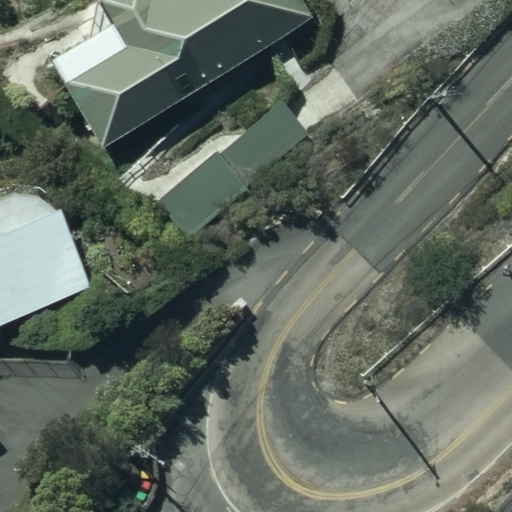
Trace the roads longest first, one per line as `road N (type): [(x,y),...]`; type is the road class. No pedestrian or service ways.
road 1 (tertiary): [(511,80),(352,250),(279,342),(257,412),(263,448),(281,477)]
road 2 (tertiary): [(281,477),(309,494),(377,491),(423,470),(511,390)]
